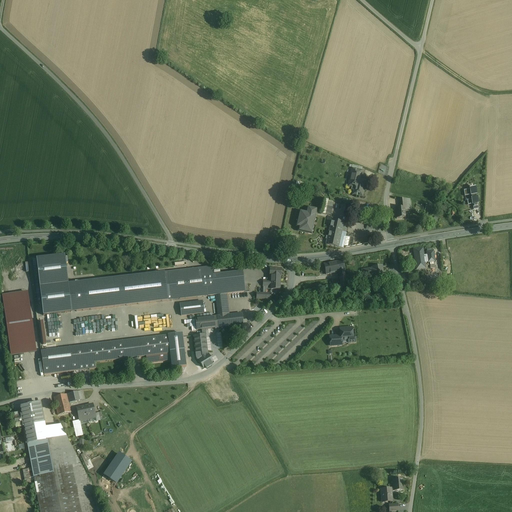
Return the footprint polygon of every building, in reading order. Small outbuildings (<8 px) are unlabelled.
[(365,181),(360,180),(360,177),(355,176),(356,170),(352,169),(349,185),(355,186),(353,195),(362,197),(365,185),(364,185),(365,181)] [(470,189),(464,190),(465,196),(471,195),(472,200),(472,204),(473,205),(478,204),(477,198),(476,198),(476,195),(475,188),(470,189)] [(409,198),(403,200),(405,212),(412,211),(409,198)] [(406,218),(403,200),(398,200),(400,208),(395,209),(397,220),(406,218)] [(328,202),(325,214),(331,215),(333,203),(328,202)] [(426,204),(425,210),(432,212),(436,206),(426,204)] [(312,214),(300,212),(298,222),(302,223),(300,231),(311,234),(316,214),(312,213),(312,214)] [(344,223),(330,220),(331,217),(328,216),(326,224),(330,225),(328,236),(326,236),(326,239),(327,240),(326,245),(338,248),(338,247),(342,232),(344,223)] [(422,249),(414,250),(417,269),(425,268),(424,261),(423,257),(422,249)] [(64,256),(36,259),(41,297),(43,316),(71,312),(68,284),(64,256)] [(343,261),(324,264),(326,274),(338,272),(344,271),(343,261)] [(382,266),(372,268),(372,269),(363,270),(365,278),(373,276),(375,284),(385,283),(382,266)] [(212,267),(200,268),(201,276),(213,275),(212,267)] [(200,268),(170,272),(173,300),(203,297),(201,276),(200,268)] [(281,269),(270,269),(270,276),(271,276),(271,281),(271,287),(271,289),(279,290),(280,276),(281,276),(281,269)] [(348,287),(344,271),(338,272),(342,288),(348,287)] [(168,301),(173,300),(170,272),(164,273),(168,301)] [(213,275),(201,276),(203,297),(215,295),(223,294),(226,294),(245,292),(242,272),(213,275)] [(164,273),(81,282),(84,311),(168,301),(164,273)] [(81,282),(73,283),(76,312),(84,311),(81,282)] [(71,312),(76,312),(73,283),(68,284),(71,312)] [(28,291),(2,295),(10,356),(36,352),(28,291)] [(223,294),(215,295),(218,317),(229,315),(228,309),(225,309),(223,294)] [(203,301),(180,304),(182,316),(204,314),(203,301)] [(218,317),(196,319),(197,330),(202,329),(205,329),(243,325),(242,314),(229,315),(218,317)] [(347,329),(347,328),(344,329),(340,329),(341,336),(337,337),(337,341),(348,340),(348,343),(355,342),(355,336),(352,336),(352,328),(347,329)] [(186,366),(182,334),(168,336),(170,354),(172,368),(186,366)] [(203,335),(193,336),(193,337),(196,355),(195,355),(207,353),(205,335),(203,335)] [(168,336),(144,339),(146,357),(170,354),(168,336)] [(124,359),(146,357),(144,339),(122,341),(124,359)] [(122,341),(86,346),(89,364),(124,359),(122,341)] [(76,353),(77,365),(78,365),(89,364),(86,346),(76,347),(76,353)] [(76,347),(41,351),(44,375),(78,371),(78,365),(77,365),(76,353),(76,347)] [(67,394),(69,403),(84,399),(82,391),(67,394)] [(67,394),(54,397),(58,415),(71,412),(69,403),(67,394)] [(25,406),(26,413),(40,410),(39,404),(25,406)] [(92,405),(85,407),(88,419),(95,417),(94,412),(92,405)] [(80,421),(88,419),(85,407),(77,408),(80,421)] [(26,413),(13,415),(15,427),(23,425),(42,421),(40,410),(26,413)] [(101,411),(94,412),(95,417),(96,419),(103,418),(101,411)] [(42,421),(23,425),(27,444),(46,440),(44,428),(42,421)] [(60,425),(44,428),(46,440),(27,444),(39,511),(96,511),(91,482),(90,483),(60,425)] [(118,483),(132,461),(118,452),(104,474),(118,483)] [(402,479),(393,480),(393,485),(394,485),(395,491),(403,490),(402,479)] [(391,489),(381,490),(382,503),(392,502),(391,489)]
